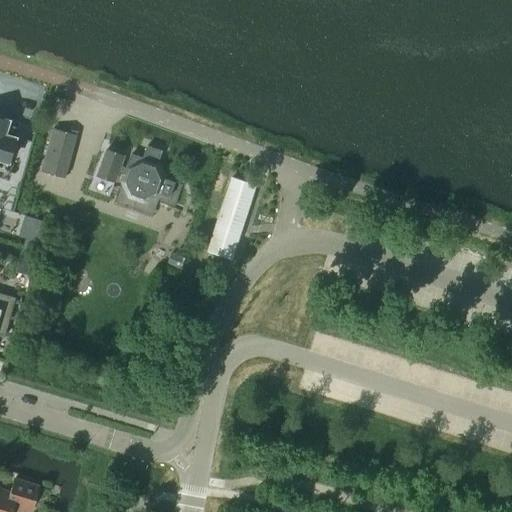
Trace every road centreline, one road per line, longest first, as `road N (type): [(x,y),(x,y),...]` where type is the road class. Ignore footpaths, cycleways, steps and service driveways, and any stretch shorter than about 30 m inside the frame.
road 1 (unclassified): [(190,511),(220,373),(238,346),(253,342),(511,422)]
road 2 (residential): [(0,405),(168,450),(187,425),(220,315),(279,246)]
road 3 (unknown): [(405,511),(278,480),(141,500),(127,511)]
road 4 (unclassified): [(279,246),(326,242),(511,301)]
road 5 (residential): [(109,97),(299,167)]
